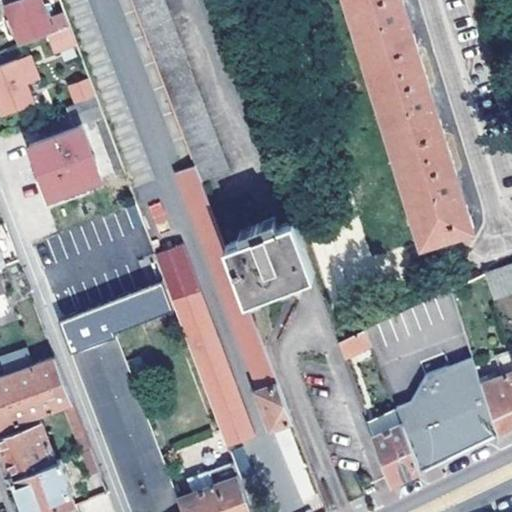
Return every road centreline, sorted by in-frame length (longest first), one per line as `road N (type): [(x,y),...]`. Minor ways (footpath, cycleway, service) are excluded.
road 1 (residential): [(122,511),(0,185)]
road 2 (residential): [(492,215),(426,0)]
